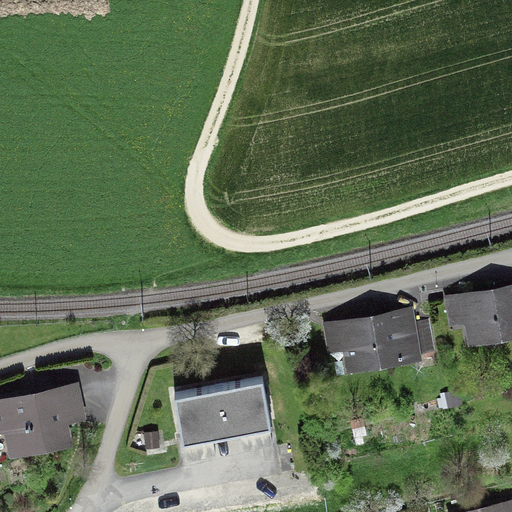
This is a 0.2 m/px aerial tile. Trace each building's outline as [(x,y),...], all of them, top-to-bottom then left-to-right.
[(511,283),(450,294),(455,321),(459,320),(462,339),(511,330),(511,283)] [(413,306),(328,320),(332,348),(344,346),(348,366),(418,354),(417,347),(432,345),(428,319),(416,321),(413,306)] [(260,376),(176,392),(185,439),(269,423),(260,376)] [(79,381),(4,398),(16,449),(68,437),(63,417),(86,412),(79,381)] [(511,511),(511,499),(463,511),(511,511)]
